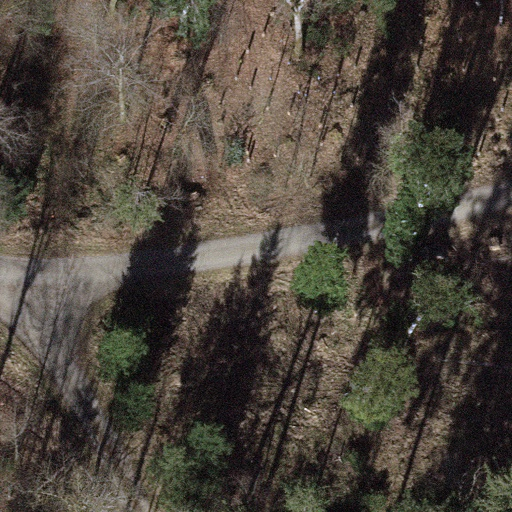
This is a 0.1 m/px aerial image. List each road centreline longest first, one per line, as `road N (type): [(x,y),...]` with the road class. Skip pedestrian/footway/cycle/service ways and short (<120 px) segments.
road 1 (track): [(511,192),(35,275)]
road 2 (track): [(157,511),(127,431),(35,275)]
